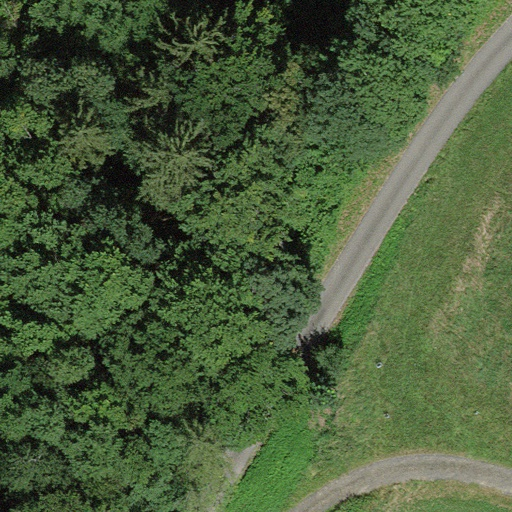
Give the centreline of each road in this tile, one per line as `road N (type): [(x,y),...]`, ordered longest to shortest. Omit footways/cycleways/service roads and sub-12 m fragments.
road 1 (track): [(511,37),(193,511)]
road 2 (track): [(292,511),(353,478),(432,468),(511,490)]
